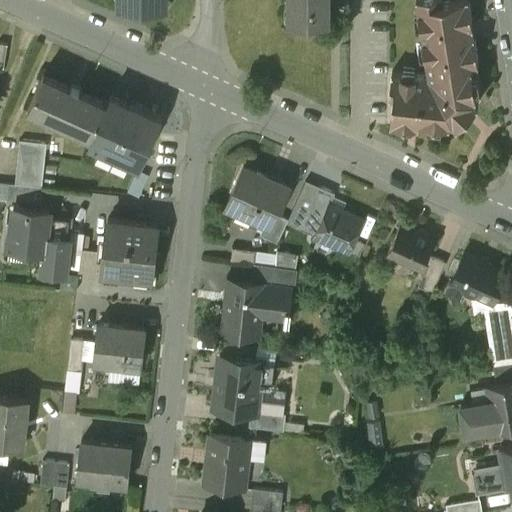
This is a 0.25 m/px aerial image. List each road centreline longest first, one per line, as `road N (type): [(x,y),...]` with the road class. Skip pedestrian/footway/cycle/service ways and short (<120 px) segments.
road 1 (residential): [(161,511),(211,78)]
road 2 (residential): [(511,217),(211,78)]
road 3 (residential): [(211,78),(37,0)]
